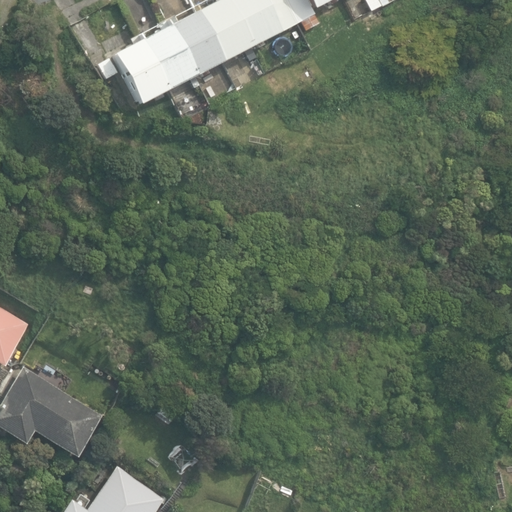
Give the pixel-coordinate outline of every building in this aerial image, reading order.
[(111,56),(137,107),(298,24),(303,34),(318,26),(309,8),(324,0),(210,0),(212,2),(173,22),(171,19),(158,26),(160,29),(140,39),(138,35),(131,38),(134,44),(111,56)] [(361,0),(368,14),(386,5),(383,0),(361,0)] [(95,66),(103,79),(114,73),(106,59),(95,66)] [(0,365),(3,368),(29,324),(0,306),(0,365)] [(28,342),(22,354),(36,360),(41,348),(28,342)] [(31,433),(73,460),(100,417),(42,381),(45,377),(38,373),(36,376),(22,367),(0,402),(0,432),(22,446),(31,433)] [(155,416),(168,425),(176,415),(163,406),(155,416)] [(59,511),(153,511),(162,500),(116,467),(84,511),(68,501),(59,511)]
